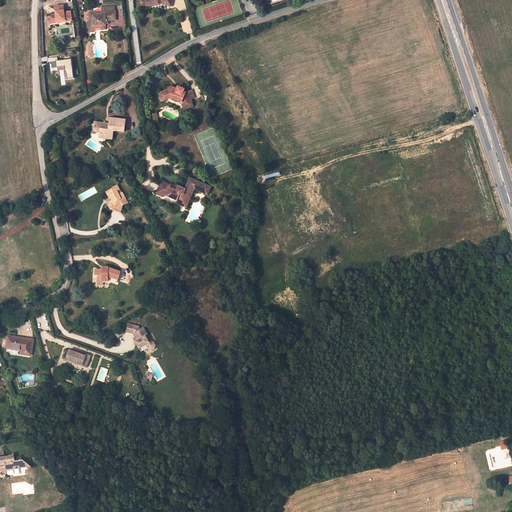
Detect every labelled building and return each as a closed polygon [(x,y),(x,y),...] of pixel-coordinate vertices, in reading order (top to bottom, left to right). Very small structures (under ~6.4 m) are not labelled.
[(70,22),(69,13),(63,14),(62,7),(53,8),(54,16),(47,17),(48,22),(55,21),(56,24),(70,22)] [(115,18),(114,11),(100,12),(100,16),(95,17),(94,12),(87,12),(89,24),(86,25),(87,31),(90,33),(95,32),(94,29),(101,28),(101,30),(104,29),(106,28),(105,22),(107,22),(107,21),(113,20),(115,18)] [(87,58),(94,56),(92,42),(85,44),(87,58)] [(64,66),(66,78),(81,76),(80,71),(78,71),(77,58),(57,60),(57,57),(48,58),(48,61),(55,61),(56,67),(64,66)] [(159,93),(162,101),(171,98),(181,102),(184,109),(193,106),(190,99),(195,98),(192,90),(185,93),(183,92),(184,89),(178,86),(177,89),(171,87),(165,89),(166,91),(159,93)] [(113,130),(124,132),(125,120),(110,118),(109,124),(95,122),(94,131),(100,131),(99,133),(105,134),(105,138),(111,139),(113,130)] [(165,196),(176,201),(186,205),(194,189),(207,195),(211,187),(189,177),(184,189),(178,186),(177,187),(176,190),(175,190),(159,183),(157,187),(155,192),(162,195),(163,193),(166,194),(165,196)] [(159,183),(175,190),(176,190),(177,187),(161,180),(159,183)] [(121,192),(117,184),(112,187),(113,188),(107,191),(111,198),(113,197),(114,199),(110,202),(111,205),(117,207),(116,209),(120,210),(124,203),(121,199),(126,196),(123,191),(121,192)] [(119,212),(120,210),(116,209),(117,207),(111,205),(110,202),(107,203),(111,209),(119,212)] [(68,224),(60,225),(61,235),(68,234),(68,224)] [(118,282),(121,272),(108,268),(109,267),(103,267),(103,270),(95,269),(95,275),(98,276),(98,282),(103,282),(103,281),(109,282),(109,280),(118,282)] [(137,342),(142,352),(148,349),(149,350),(153,351),(157,349),(158,346),(154,341),(152,341),(150,342),(144,333),(146,332),(144,328),(141,329),(139,326),(128,323),(126,331),(135,334),(136,337),(138,341),(137,342)] [(20,353),(30,354),(32,340),(8,336),(6,348),(21,350),(20,353)] [(66,360),(81,366),(82,367),(84,362),(88,363),(91,356),(86,354),(85,357),(69,350),(66,360)] [(507,449),(506,441),(499,442),(501,450),(507,449)] [(0,463),(0,466),(1,467),(1,468),(2,468),(3,469),(15,467),(18,463),(21,465),(22,465),(23,465),(25,465),(26,465),(29,462),(21,456),(19,459),(17,459),(15,458),(14,452),(6,454),(0,454),(0,463)]
